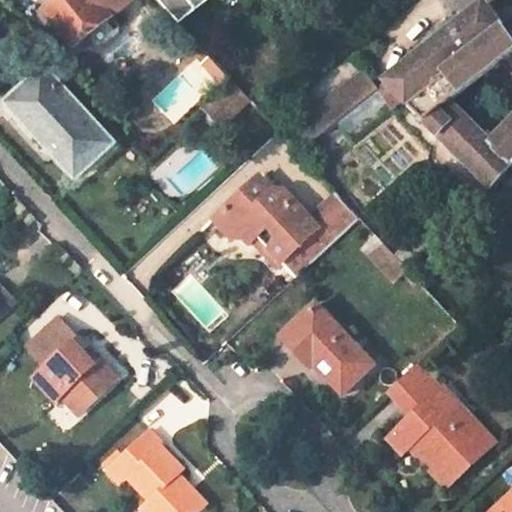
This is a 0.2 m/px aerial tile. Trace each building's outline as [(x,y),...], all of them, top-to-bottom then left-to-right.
[(133,0),(58,0),(48,8),(69,38),(65,41),(68,45),(72,42),(75,46),(87,36),(92,45),(101,47),(116,36),(119,26),(112,15),(133,0)] [(157,0),(180,25),(211,0),(157,0)] [(511,32),(489,4),(463,25),(390,83),(494,185),(511,166),(511,32)] [(214,77),(221,70),(209,56),(201,64),(214,77)] [(224,88),(231,80),(221,70),(214,77),(224,88)] [(113,144),(47,71),(11,104),(78,177),(113,144)] [(340,123),(378,93),(362,74),(317,110),(333,129),(340,123)] [(251,102),(236,85),(209,111),(223,128),(251,102)] [(381,91),(378,93),(340,123),(352,139),(394,106),(381,91)] [(296,128),(312,146),(333,129),(317,110),(296,128)] [(254,185),(269,201),(275,196),(262,182),(260,180),(254,185)] [(251,232),(283,266),(298,282),(363,222),(349,208),(321,233),(288,197),(275,196),(269,201),(254,185),(215,221),(232,240),(243,240),(247,236),(251,232)] [(283,266),(251,232),(247,236),(279,270),(283,266)] [(429,245),(421,234),(408,246),(404,243),(391,253),(404,268),(429,245)] [(468,309),(438,277),(424,289),(454,321),(468,309)] [(0,318),(1,319),(14,306),(0,290),(0,318)] [(316,306),(289,331),(318,362),(313,367),(340,396),(372,368),(316,306)] [(49,408),(54,403),(64,395),(83,415),(116,385),(99,364),(93,370),(82,356),(73,346),(78,341),(61,321),(24,355),(40,375),(30,385),(49,408)] [(318,362),(289,331),(279,340),(308,371),(313,367),(318,362)] [(93,370),(99,364),(88,351),(82,356),(93,370)] [(410,452),(416,446),(438,469),(432,475),(446,490),(498,443),(471,415),(465,421),(441,393),(443,392),(420,368),(387,397),(402,414),(411,406),(419,414),(410,422),(389,443),(403,459),(410,452)] [(446,389),(443,392),(441,393),(465,421),(471,415),(446,389)] [(72,424),(83,415),(64,395),(54,403),(72,424)] [(411,406),(402,414),(410,422),(419,414),(411,406)] [(179,485),(183,482),(175,472),(178,469),(156,444),(158,441),(145,428),(102,466),(115,480),(124,473),(146,497),(136,507),(140,511),(193,511),(203,504),(188,487),(185,491),(179,485)] [(438,469),(416,446),(410,452),(432,475),(438,469)] [(185,491),(188,487),(183,482),(179,485),(185,491)] [(511,511),(511,497),(495,511),(511,511)]
